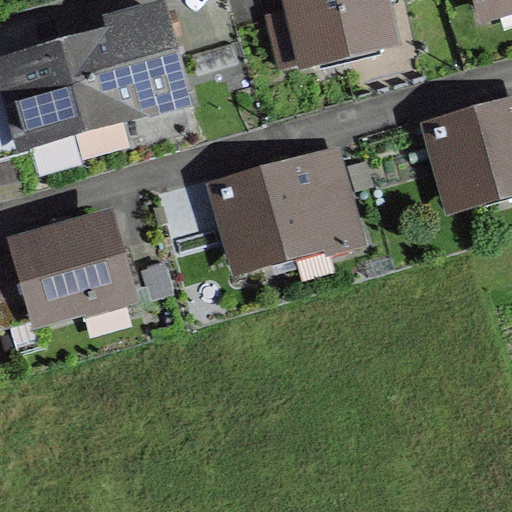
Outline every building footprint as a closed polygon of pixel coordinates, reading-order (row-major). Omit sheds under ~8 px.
[(376,0),(255,0),(281,86),(393,53),(376,0)] [(511,0),(458,0),(469,35),(511,22),(511,0)] [(0,67),(0,170),(179,119),(152,25),(0,67)] [(511,109),(419,132),(439,218),(511,201),(511,109)] [(337,161),(205,194),(228,283),(360,249),(337,161)] [(95,229),(0,253),(0,282),(15,340),(117,313),(95,229)]
